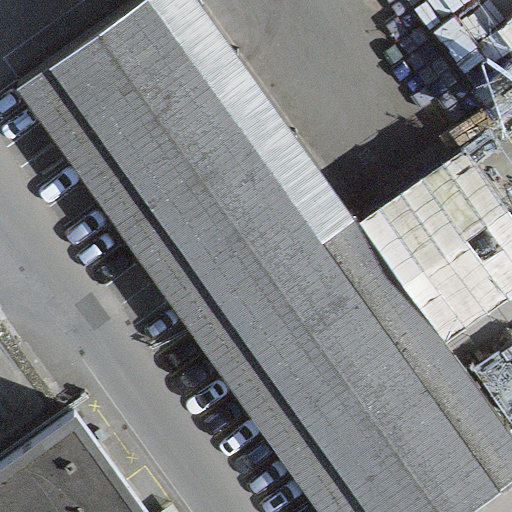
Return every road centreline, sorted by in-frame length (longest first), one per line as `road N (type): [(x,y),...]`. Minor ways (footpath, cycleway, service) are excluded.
road 1 (unclassified): [(233,511),(0,186)]
road 2 (unknown): [(326,0),(511,267)]
